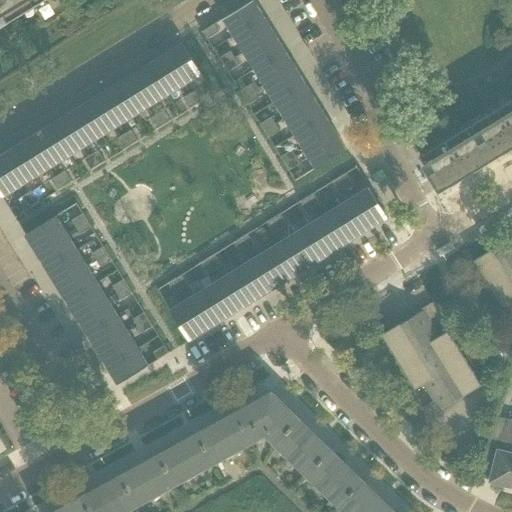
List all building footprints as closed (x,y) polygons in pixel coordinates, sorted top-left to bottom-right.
[(30,0),(0,0),(0,27),(34,7),(30,0)] [(253,0),(239,9),(223,19),(233,36),(249,26),(264,17),(253,0)] [(249,26),(233,36),(243,52),(259,42),(274,33),(264,17),(249,26)] [(204,32),(208,39),(219,32),(218,32),(214,25),(204,32)] [(259,42),(243,52),(254,69),(269,59),(284,50),(274,34),(274,33),(259,42)] [(181,44),(166,54),(175,69),(185,85),(201,74),(183,44),(181,44)] [(269,59),(254,69),(264,86),(280,76),(295,67),(284,50),(269,59)] [(220,58),(224,65),(225,65),(235,58),(230,51),(220,58)] [(164,55),(149,64),(158,79),(168,95),(185,85),(175,69),(166,54),(164,55)] [(225,65),(224,65),(229,71),(239,65),(235,58),(225,65)] [(148,65),(133,74),(142,89),(152,105),(168,95),(158,79),(149,64),(148,65)] [(280,76),(264,86),(274,102),(290,92),(305,83),(295,67),(280,76)] [(131,75),(116,85),(125,100),(135,115),(152,105),(142,89),(133,74),(131,75)] [(290,92),(274,102),(285,119),(300,109),(315,100),(305,83),(290,92)] [(241,91),(240,91),(245,98),(245,97),(255,91),(251,84),(241,91)] [(115,85),(99,95),(109,110),(118,126),(135,115),(125,100),(116,85),(115,85)] [(197,90),(190,94),(196,104),(203,100),(197,90)] [(245,97),(245,98),(249,104),(259,98),(255,91),(245,97)] [(190,94),(183,98),(189,109),(196,104),(190,94)] [(98,96),(83,105),(92,120),(102,136),(118,126),(109,110),(99,95),(98,96)] [(300,109),(285,119),(295,136),(310,126),(325,117),(325,116),(315,100),(300,109)] [(511,100),(473,125),(493,157),(511,145),(511,100)] [(82,106),(66,115),(76,131),(85,146),(102,136),(92,120),(83,105),(82,106)] [(164,110),(157,114),(163,125),(170,120),(164,110)] [(157,114),(150,119),(156,129),(163,125),(157,114)] [(65,116),(50,126),(59,141),(69,156),(85,146),(76,131),(66,115),(65,116)] [(261,124),(265,131),(275,124),(271,117),(261,124)] [(310,126),(295,136),(305,152),(321,143),(336,133),(335,133),(325,117),(310,126)] [(265,131),(269,138),(280,132),(279,131),(275,124),(265,131)] [(493,157),(473,125),(420,157),(440,190),(493,157)] [(41,131),(33,136),(42,151),(52,167),(69,156),(59,141),(50,126),(49,126),(41,131)] [(131,131),(124,135),(130,145),(137,141),(131,131)] [(321,143),(305,152),(315,169),(331,159),(346,150),(336,133),(321,143)] [(124,135),(117,139),(123,149),(130,145),(124,135)] [(31,137),(16,146),(26,162),(35,177),(52,167),(42,151),(33,136),(32,136),(31,137)] [(16,146),(0,156),(0,157),(9,172),(19,187),(35,177),(26,162),(16,146)] [(291,150),(281,157),(285,164),(296,157),(291,150)] [(98,151),(91,155),(97,165),(104,161),(98,151)] [(91,155),(84,159),(90,170),(97,165),(91,155)] [(0,194),(2,198),(19,187),(9,172),(0,157),(0,194)] [(300,164),(296,157),(285,164),(290,170),(300,164)] [(65,171),(58,176),(64,186),(71,182),(65,171)] [(347,175),(340,179),(346,189),(353,185),(347,175)] [(58,176),(51,180),(57,190),(64,186),(58,176)] [(340,179),(333,183),(339,193),(346,189),(340,179)] [(369,187),(352,197),(353,198),(362,213),(371,228),(388,218),(379,203),(369,187)] [(32,192),(25,196),(31,206),(38,202),(32,192)] [(314,195),(307,199),(313,209),(320,205),(314,195)] [(25,196),(18,200),(25,210),(31,206),(25,196)] [(352,197),(336,208),(345,223),(355,238),(371,228),(362,213),(353,198),(352,197)] [(307,199),(300,203),(306,214),(313,209),(307,199)] [(336,208),(319,218),(329,233),(338,249),(355,238),(345,223),(336,208)] [(81,214),(71,221),(75,228),(85,221),(81,214)] [(281,215),(274,220),(280,230),(287,226),(281,215)] [(56,216),(25,235),(35,252),(50,243),(65,233),(66,233),(56,216)] [(319,218),(303,228),(312,244),(322,259),(338,249),(329,233),(319,218)] [(274,220),(267,224),(273,234),(280,230),(274,220)] [(85,221),(75,228),(79,234),(90,228),(85,221)] [(303,228),(286,239),(296,254),(305,269),(322,259),(312,244),(303,228)] [(50,243),(35,252),(46,268),(60,259),(75,250),(76,249),(66,233),(65,233),(50,243)] [(248,236),(241,240),(247,250),(254,246),(248,236)] [(511,237),(473,262),(506,316),(511,312),(511,237)] [(286,239),(269,249),(279,264),(288,280),(305,269),(296,254),(286,239)] [(241,240),(234,244),(240,254),(247,250),(241,240)] [(101,248),(92,254),(96,261),(105,255),(106,255),(102,248),(101,248)] [(60,259),(46,268),(56,285),(70,276),(85,267),(87,266),(76,249),(75,250),(60,259)] [(269,249),(253,259),(262,275),(272,290),(288,280),(279,264),(269,249)] [(105,255),(96,261),(100,268),(109,262),(110,262),(106,255),(105,255)] [(215,256),(208,260),(214,271),(221,266),(215,256)] [(253,259),(236,269),(236,270),(246,285),(255,300),(259,298),(272,290),(262,275),(253,259)] [(208,260),(201,264),(207,275),(214,271),(208,260)] [(70,276),(56,285),(66,302),(80,293),(96,283),(97,283),(87,266),(85,267),(70,276)] [(236,269),(220,280),(229,295),(239,310),(255,300),(246,285),(236,270),(236,269)] [(182,276),(175,281),(181,291),(188,287),(182,276)] [(220,280),(203,290),(212,305),(222,321),(239,310),(229,295),(220,280)] [(121,281),(112,287),(116,294),(126,288),(122,281),(121,281)] [(175,281),(168,285),(175,295),(181,291),(175,281)] [(80,293),(66,302),(77,318),(90,310),(106,300),(107,299),(97,283),(96,283),(80,293)] [(126,288),(116,294),(120,301),(130,295),(131,295),(126,288)] [(203,290),(186,300),(196,316),(205,331),(222,321),(212,305),(203,290)] [(90,310),(77,318),(87,335),(101,326),(116,317),(118,316),(107,299),(106,300),(90,310)] [(186,300),(170,311),(189,341),(202,333),(205,331),(196,316),(186,300)] [(422,407),(428,417),(441,409),(440,408),(481,383),(448,330),(439,335),(429,318),(440,311),(434,301),(421,309),(422,311),(381,336),(413,389),(423,384),(433,400),(422,407)] [(142,314),(132,320),(137,327),(146,321),(147,321),(143,314),(142,314)] [(101,326),(87,335),(97,352),(111,343),(126,334),(128,333),(118,316),(116,317),(101,326)] [(146,321),(137,327),(141,334),(151,328),(147,321),(146,321)] [(111,343),(97,352),(108,368),(121,360),(136,350),(138,349),(128,333),(126,334),(111,343)] [(511,346),(508,341),(494,350),(504,365),(511,360),(511,346)] [(163,346),(152,353),(157,359),(167,353),(163,346)] [(121,360),(108,368),(118,385),(131,377),(147,367),(148,366),(138,349),(136,350),(121,360)] [(266,435),(277,446),(301,422),(272,393),(271,392),(234,413),(250,443),(266,435)] [(212,464),(250,443),(234,413),(195,434),(212,464)] [(511,420),(495,416),(479,477),(490,479),(490,482),(511,487),(511,420)] [(277,446),(308,476),(332,451),(301,422),(277,446)] [(0,453),(12,446),(1,428),(0,428),(0,453)] [(174,485),(212,464),(195,434),(157,455),(174,485)] [(308,476),(338,506),(362,481),(332,451),(308,476)] [(136,507),(174,485),(157,455),(119,476),(136,507)] [(89,511),(126,511),(136,507),(119,476),(81,497),(89,511)] [(338,506),(344,511),(390,511),(393,510),(362,481),(338,506)] [(89,511),(81,497),(54,511),(89,511)]
